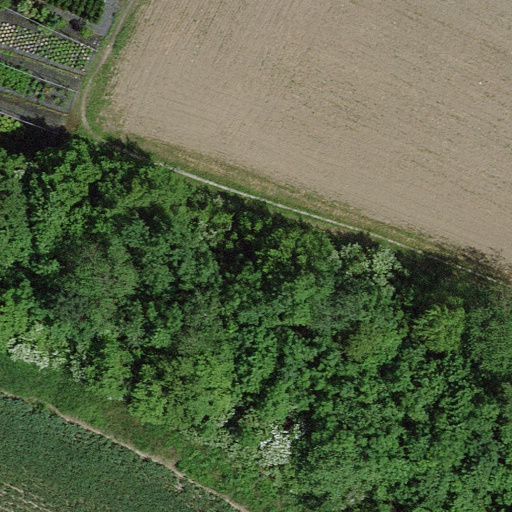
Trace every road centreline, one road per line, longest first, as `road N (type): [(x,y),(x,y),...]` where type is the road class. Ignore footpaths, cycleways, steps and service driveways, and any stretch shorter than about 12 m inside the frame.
road 1 (motorway): [(0,193),(511,344)]
road 2 (motorway): [(511,248),(0,99)]
